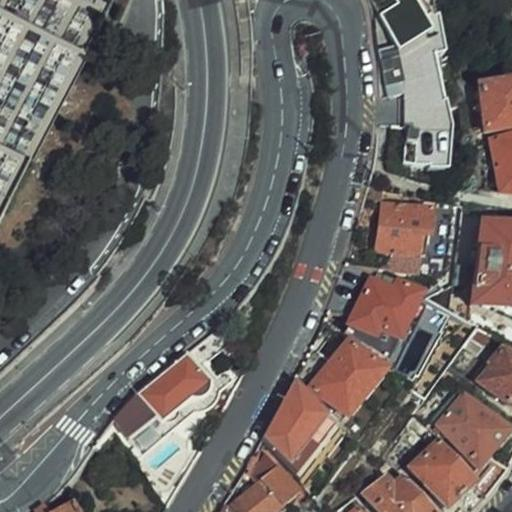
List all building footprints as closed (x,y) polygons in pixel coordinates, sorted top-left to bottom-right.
[(89,0),(8,0),(10,8),(36,23),(82,18),(89,4),(89,0)] [(492,41),(485,41),(475,0),(446,0),(462,69),(497,61),(492,41)] [(484,133),(511,129),(511,83),(478,88),(484,133)] [(511,137),(490,141),(500,193),(509,195),(511,194),(511,137)] [(430,191),(418,187),(415,198),(429,201),(430,191)] [(384,204),(379,251),(393,253),(419,255),(423,256),(428,209),(384,204)] [(511,230),(486,228),(477,315),(487,322),(511,339),(511,230)] [(417,273),(419,255),(393,253),(393,259),(392,269),(417,273)] [(393,259),(383,258),(381,269),(392,272),(392,269),(393,259)] [(374,273),(342,334),(389,371),(421,296),(374,273)] [(481,362),(496,342),(483,335),(470,351),(481,362)] [(216,364),(232,351),(224,341),(209,354),(216,364)] [(344,417),(382,371),(346,343),(309,389),(344,417)] [(511,352),(502,345),(488,363),(492,366),(478,382),(511,410),(511,352)] [(203,405),(209,387),(186,356),(136,397),(114,421),(143,460),(176,433),(168,421),(188,404),(203,405)] [(168,421),(176,433),(196,417),(200,416),(205,414),(209,412),(212,409),(215,406),(217,403),(221,395),(233,385),(225,374),(209,387),(203,405),(188,404),(168,421)] [(340,433),(295,378),(261,439),(300,484),(340,433)] [(476,472),(509,434),(464,395),(438,425),(476,472)] [(455,501),(465,511),(473,511),(487,498),(473,482),(439,443),(411,469),(443,511),(455,501)] [(199,458),(183,450),(157,472),(153,481),(161,486),(157,492),(170,510),(199,458)] [(473,482),(487,498),(507,470),(493,461),(473,482)] [(279,466),(227,508),(230,511),(271,511),(299,490),(279,466)] [(432,511),(404,477),(392,487),(384,478),(364,495),(378,511),(432,511)]
